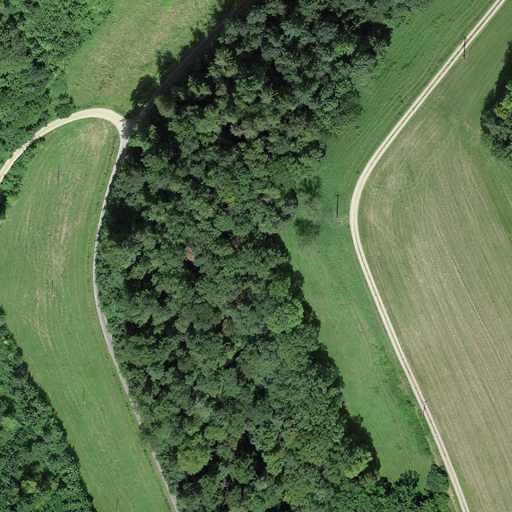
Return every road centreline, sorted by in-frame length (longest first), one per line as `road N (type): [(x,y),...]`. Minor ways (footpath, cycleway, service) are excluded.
road 1 (track): [(499,0),(364,170),(351,208),(374,297),(464,511)]
road 2 (unclassified): [(247,0),(133,128),(106,201),(96,262),(104,324),(177,511)]
road 3 (track): [(0,175),(58,122),(96,114),(133,128)]
